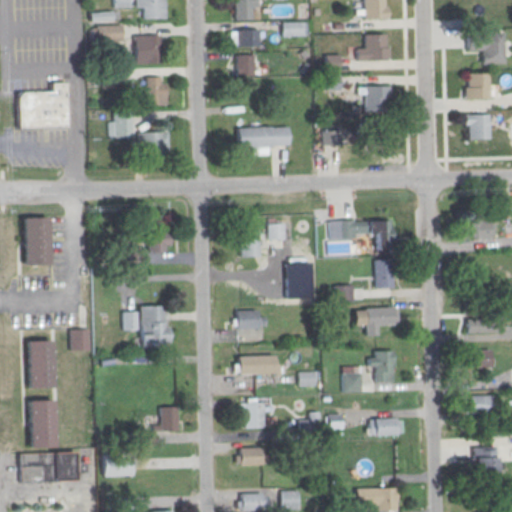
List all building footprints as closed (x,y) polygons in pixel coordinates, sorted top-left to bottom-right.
[(132,0),(162,0),(163,18),(141,18),(141,7),(133,7),(132,0)] [(233,0),(233,19),(249,19),(248,3),(255,3),(255,0),(233,0)] [(360,0),(361,18),(386,17),(386,6),(382,6),(382,0),(360,0)] [(279,21),(298,20),(299,34),(280,35),(279,21)] [(101,24),(120,24),(121,38),(101,39),(101,24)] [(233,29),(255,28),(256,45),(234,46),(233,29)] [(465,33),(500,31),(501,63),(479,63),(478,49),(465,49),(465,33)] [(158,34),(131,34),(131,62),(158,62),(158,34)] [(362,60),(387,59),(387,48),(383,48),(383,34),(361,35),(362,60)] [(251,54),(233,54),(233,70),(251,70),(251,54)] [(99,70),(118,69),(119,87),(100,88),(99,70)] [(462,99),(487,99),(487,73),(462,73),(462,99)] [(337,74),(323,74),(323,89),(337,89),(337,74)] [(136,87),(136,104),(163,104),(163,76),(144,76),(144,87),(136,87)] [(66,127),(66,82),(46,82),(46,91),(15,91),(15,128),(66,127)] [(386,85),(357,85),(357,110),(386,110),(386,85)] [(111,112),(129,111),(130,137),(111,137),(111,112)] [(468,113),(486,112),(487,139),(468,140),(468,113)] [(387,142),(387,119),(358,119),(358,142),(387,142)] [(287,144),(287,126),(235,126),(235,146),(249,146),(249,154),(267,154),(267,144),(287,144)] [(319,144),(335,144),(335,129),(319,129),(319,144)] [(139,131),(139,159),(166,159),(166,131),(139,131)] [(20,216),(45,215),(47,263),(22,263),(20,216)] [(327,237),(373,236),(373,249),(390,249),(390,219),(327,220),(327,237)] [(456,220),(485,219),(486,237),(457,238),(456,220)] [(282,238),(282,222),(266,222),(266,238),(282,238)] [(167,252),(167,225),(145,225),(145,252),(167,252)] [(256,227),(238,227),(238,256),(256,256),(256,227)] [(371,259),(390,259),(390,286),(372,287),(371,259)] [(351,284),(332,284),(332,301),(351,301),(351,284)] [(166,305),(139,305),(139,347),(166,347),(166,305)] [(361,307),(390,305),(391,324),(374,325),(375,335),(363,335),(362,324),(352,325),(351,310),(361,309),(361,307)] [(262,327),(262,310),(231,310),(231,327),(262,327)] [(135,329),(135,311),(120,311),(120,329),(135,329)] [(464,319),(495,318),(495,332),(464,332),(464,319)] [(67,329),(87,328),(87,350),(68,350),(67,329)] [(24,340),(49,339),(50,386),(25,387),(24,340)] [(467,349),(488,349),(489,367),(467,367),(467,349)] [(372,350),(389,350),(390,381),(373,382),(372,350)] [(277,374),(277,355),(233,355),(233,374),(277,374)] [(340,391),(359,391),(359,365),(340,365),(340,391)] [(296,385),(318,385),(318,370),(296,370),(296,385)] [(468,395),(489,395),(490,413),(468,413),(468,395)] [(24,399),(50,398),(51,446),(26,447),(24,399)] [(240,398),(240,427),(261,427),(261,398),(240,398)] [(177,406),(156,406),(156,430),(177,430),(177,406)] [(371,417),(392,416),(393,434),(371,435),(371,417)] [(296,431),(315,431),(315,419),(296,419),(296,431)] [(471,447),(493,446),(494,476),(471,476),(471,447)] [(264,447),(233,447),(233,464),(264,464),(264,447)] [(73,452),(16,452),(16,481),(73,481),(73,452)] [(130,476),(130,456),(101,456),(101,476),(130,476)] [(352,488),(393,486),(394,510),(375,510),(374,504),(353,505),(352,488)] [(296,490),(278,490),(278,509),(296,509),(296,490)] [(261,491),(238,491),(238,510),(261,510),(261,491)]
